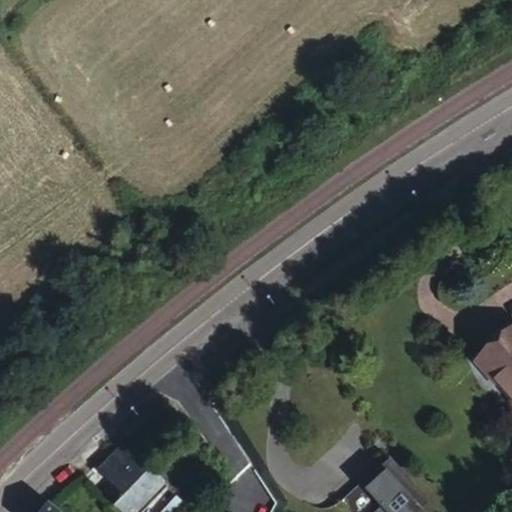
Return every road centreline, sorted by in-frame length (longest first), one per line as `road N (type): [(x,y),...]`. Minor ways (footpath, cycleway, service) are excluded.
road 1 (tertiary): [(0,504),(261,276),(382,187),(511,107)]
road 2 (unknown): [(234,297),(278,367),(286,472),(328,479),(369,437)]
